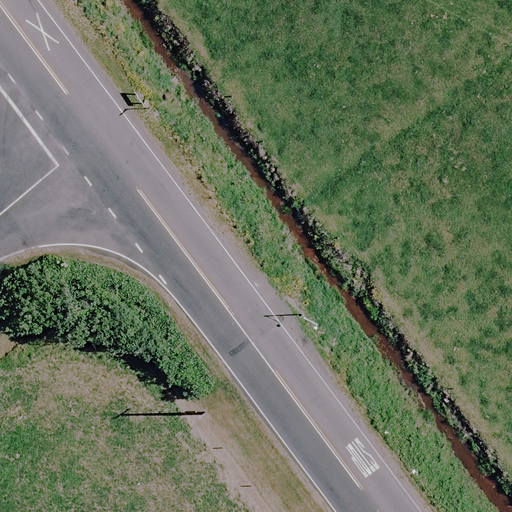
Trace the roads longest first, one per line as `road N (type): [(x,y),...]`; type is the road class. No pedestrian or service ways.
road 1 (primary): [(96,132),(381,511)]
road 2 (primary): [(0,2),(96,132)]
road 3 (residential): [(96,132),(0,213)]
